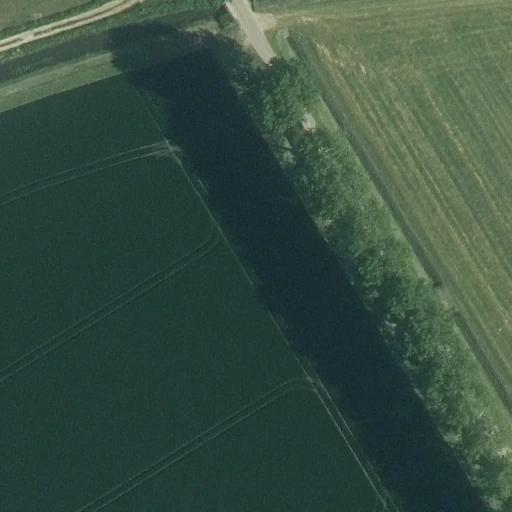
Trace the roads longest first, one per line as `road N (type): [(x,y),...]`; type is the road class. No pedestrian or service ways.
road 1 (unclassified): [(511,469),(232,0)]
road 2 (track): [(0,46),(138,0)]
